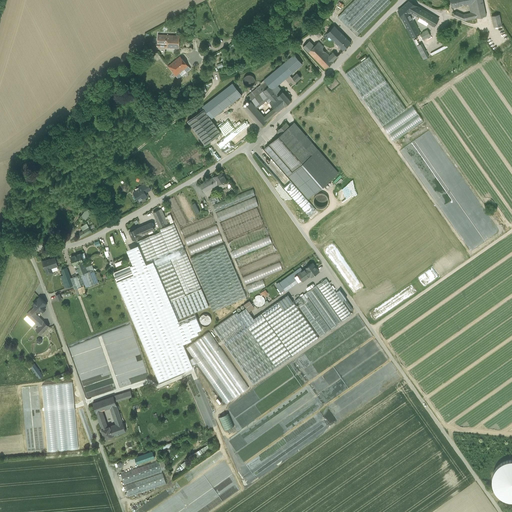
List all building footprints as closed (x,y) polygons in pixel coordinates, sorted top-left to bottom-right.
[(354,0),(338,17),(347,27),(374,0),(354,0)] [(388,0),(374,0),(347,27),(357,36),(391,2),(388,0)] [(482,0),(471,0),(472,3),(476,18),(486,16),(482,0)] [(409,2),(398,11),(408,29),(415,25),(412,18),(410,15),(415,5),(409,2)] [(431,14),(415,5),(410,15),(412,18),(416,21),(418,18),(419,19),(420,18),(427,22),(431,14)] [(438,18),(431,14),(427,22),(434,26),(438,18)] [(499,14),(491,16),(494,27),(501,25),(499,14)] [(415,25),(408,29),(412,37),(420,33),(415,25)] [(343,35),(334,26),(324,36),(327,39),(329,37),(336,44),(341,39),(340,39),(343,35)] [(428,30),(420,34),(423,40),(430,36),(428,30)] [(312,33),(309,35),(309,36),(301,42),(303,47),(309,41),(309,42),(311,39),(315,38),(312,33)] [(180,36),(158,35),(157,47),(179,48),(180,36)] [(351,43),(343,35),(340,39),(341,39),(336,44),(343,51),(351,43)] [(309,41),(303,47),(308,52),(314,46),(309,42),(309,41)] [(320,46),(317,43),(314,46),(308,52),(325,69),(333,60),(329,56),(320,46)] [(425,52),(421,44),(417,46),(423,59),(427,56),(425,52)] [(337,56),(333,52),(329,56),(333,60),(337,56)] [(285,63),(293,72),(302,64),(294,55),(285,63)] [(180,56),(168,66),(176,76),(188,66),(185,63),(184,61),(180,56)] [(406,110),(369,57),(345,74),(382,126),(406,110)] [(293,72),(285,63),(264,80),(269,86),(272,90),(277,85),(293,72)] [(188,66),(176,76),(178,78),(190,69),(188,66)] [(297,74),(292,78),(296,82),(301,77),(297,74)] [(253,75),(244,76),(245,83),(247,83),(248,86),(254,85),(253,75)] [(261,84),(247,96),(251,101),(263,91),(269,86),(264,80),(260,83),(261,84)] [(233,83),(217,96),(226,108),(242,95),(233,83)] [(282,91),(277,85),(272,90),(278,96),(282,92),(282,91)] [(272,90),(269,86),(263,91),(269,98),(272,101),(269,103),(277,112),(285,105),(277,96),(278,96),(272,90)] [(269,98),(263,91),(251,101),(257,108),(269,98)] [(290,101),(282,92),(278,96),(277,96),(285,105),(290,101)] [(226,108),(217,96),(205,105),(206,107),(214,117),(226,108)] [(251,101),(243,108),(260,127),(267,121),(264,117),(257,108),(251,101)] [(214,117),(206,107),(204,109),(211,119),(214,117)] [(412,107),(383,127),(393,142),(423,122),(412,107)] [(211,119),(204,109),(187,121),(205,145),(221,133),(211,119)] [(236,126),(220,139),(229,150),(254,130),(238,110),(229,117),(236,126)] [(271,111),(264,117),(267,121),(274,115),(271,111)] [(286,123),(276,131),(280,135),(289,127),(286,123)] [(280,135),(265,148),(288,175),(309,199),(338,173),(317,150),(313,154),(289,127),(280,135)] [(221,172),(213,177),(218,184),(218,185),(226,180),(221,172)] [(213,177),(200,185),(204,192),(218,184),(213,177)] [(147,190),(144,184),(139,187),(140,189),(134,193),(138,201),(139,201),(143,199),(143,198),(147,196),(145,192),(145,191),(147,190)] [(253,189),(213,205),(215,212),(255,196),(253,189)] [(222,191),(217,193),(217,195),(220,201),(225,199),(222,191)] [(187,193),(179,196),(190,223),(198,220),(187,193)] [(217,195),(209,198),(212,204),(220,201),(217,195)] [(177,197),(169,200),(181,228),(189,224),(177,197)] [(255,197),(216,213),(220,222),(258,206),(255,197)] [(257,208),(220,223),(227,240),(264,225),(257,208)] [(159,210),(153,212),(159,227),(165,225),(161,216),(159,210)] [(212,217),(181,230),(184,237),(215,224),(212,217)] [(128,229),(139,226),(138,220),(127,223),(128,229)] [(201,289),(174,223),(160,229),(161,232),(137,241),(146,264),(148,268),(144,270),(160,306),(164,305),(201,289)] [(151,223),(137,228),(140,235),(148,232),(149,234),(153,232),(152,230),(154,229),(151,223)] [(216,226),(185,239),(188,246),(219,233),(216,226)] [(89,227),(79,232),(82,237),(91,232),(89,227)] [(137,228),(130,231),(133,240),(141,236),(140,235),(137,228)] [(265,228),(228,243),(232,252),(269,236),(265,228)] [(220,235),(189,249),(193,256),(223,243),(220,235)] [(269,236),(232,252),(236,260),(272,244),(269,236)] [(224,244),(190,258),(213,312),(246,297),(224,244)] [(272,244),(236,260),(239,269),(276,253),(272,244)] [(81,253),(71,257),(74,265),(76,264),(83,262),(83,261),(86,260),(84,253),(81,254),(81,253)] [(276,253),(239,269),(243,277),(280,262),(276,253)] [(48,260),(48,259),(42,261),(45,270),(46,270),(47,275),(52,273),(51,268),(58,266),(55,258),(48,260)] [(83,262),(76,264),(79,275),(81,274),(87,272),(85,267),(83,262)] [(280,262),(243,277),(246,286),(263,279),(283,271),(280,262)] [(312,262),(306,267),(306,268),(303,270),(307,276),(310,274),(312,276),(319,271),(312,262)] [(87,272),(81,274),(85,284),(86,288),(99,283),(92,265),(90,266),(92,270),(87,272)] [(130,265),(113,272),(117,281),(134,274),(130,265)] [(70,278),(66,267),(61,269),(64,275),(68,287),(73,285),(70,278)] [(296,270),(285,278),(291,287),(307,276),(303,270),(298,273),(296,270)] [(117,281),(132,318),(156,308),(141,271),(134,274),(117,281)] [(79,275),(70,278),(73,285),(74,289),(75,288),(77,296),(80,295),(77,288),(82,286),(81,285),(85,284),(81,274),(79,275)] [(291,287),(285,278),(279,282),(286,291),(291,287)] [(352,314),(327,278),(317,285),(343,321),(352,314)] [(263,279),(246,286),(249,293),(265,286),(263,279)] [(82,286),(77,288),(80,295),(86,293),(84,286),(82,286)] [(341,322),(316,286),(306,293),(332,329),(341,322)] [(201,289),(164,305),(166,310),(171,322),(171,323),(209,307),(201,289)] [(256,307),(265,303),(261,294),(252,298),(256,307)] [(304,294),(295,300),(298,304),(296,305),(297,306),(298,305),(299,306),(309,300),(304,294)] [(288,295),(254,319),(251,315),(246,308),(238,314),(237,312),(213,329),(253,385),(318,338),(288,295)] [(46,303),(40,297),(33,305),(35,307),(28,314),(34,320),(38,316),(36,314),(46,303)] [(330,330),(309,300),(299,306),(320,337),(330,330)] [(166,310),(133,324),(138,336),(171,322),(166,310)] [(200,314),(199,324),(209,324),(210,315),(200,314)] [(38,316),(34,320),(38,325),(43,320),(38,316)] [(136,358),(143,361),(131,326),(130,326),(101,335),(102,339),(105,339),(107,344),(106,344),(110,344),(114,338),(116,345),(116,342),(121,340),(123,346),(120,350),(117,350),(119,347),(117,342),(117,353),(117,354),(119,353),(126,352),(126,355),(127,358),(127,353),(129,353),(129,354),(135,354),(136,358)] [(248,388),(209,332),(186,348),(225,404),(248,388)] [(34,364),(31,366),(35,373),(39,371),(34,364)] [(131,391),(114,396),(116,401),(132,396),(131,391)] [(114,396),(93,403),(96,412),(102,410),(110,408),(117,405),(116,401),(114,396)] [(117,405),(110,408),(112,414),(119,411),(117,405)] [(102,410),(96,412),(100,423),(106,421),(102,410)] [(126,431),(119,411),(112,414),(116,424),(110,426),(113,436),(126,431)] [(218,417),(224,430),(234,426),(228,413),(218,417)] [(108,427),(102,429),(105,439),(113,436),(110,426),(108,427)] [(171,443),(163,446),(165,452),(174,448),(171,443)] [(155,450),(128,459),(128,458),(127,458),(127,459),(125,460),(127,466),(157,456),(155,450)] [(159,460),(121,473),(125,484),(162,472),(159,460)] [(499,464),(496,467),(494,470),(493,473),(492,476),(491,480),(492,483),(492,487),(494,490),(496,493),(498,496),(501,498),(504,499),(508,500),(511,501),(511,500),(511,460),(509,460),(505,461),(502,462),(499,464)] [(163,473),(125,486),(129,497),(167,484),(163,473)]
